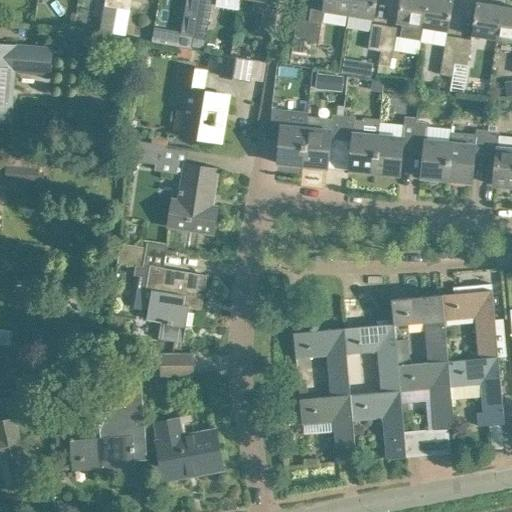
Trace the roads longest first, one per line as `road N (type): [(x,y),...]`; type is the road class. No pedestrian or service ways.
road 1 (residential): [(246,265),(511,259)]
road 2 (residential): [(511,220),(259,196)]
road 3 (residential): [(264,511),(240,379),(246,265)]
road 4 (residential): [(337,511),(511,477)]
